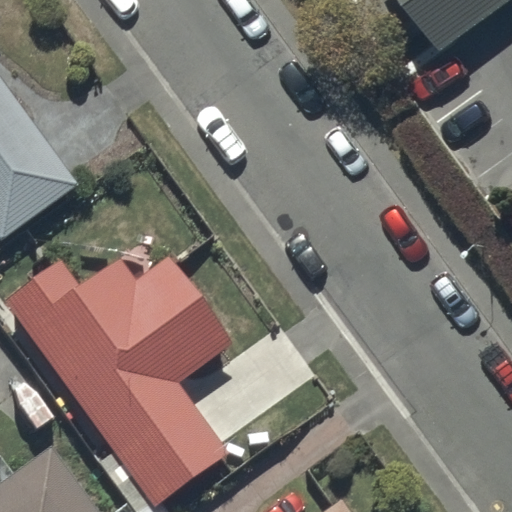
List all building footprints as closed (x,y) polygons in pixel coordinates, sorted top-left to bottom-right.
[(511,0),(413,0),(445,44),(507,0),(511,0)] [(0,238),(1,240),(78,184),(0,75),(0,238)] [(4,298),(152,506),(226,453),(173,378),(226,340),(165,254),(130,279),(113,255),(77,281),(60,258),(4,298)] [(0,511),(100,511),(49,444),(13,471),(0,453),(0,511)] [(349,511),(338,496),(315,511),(349,511)]
